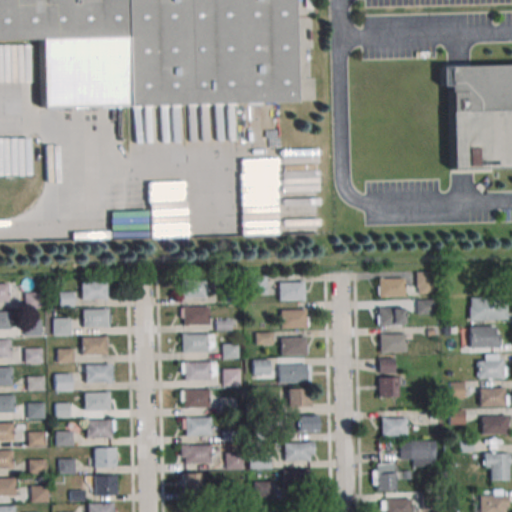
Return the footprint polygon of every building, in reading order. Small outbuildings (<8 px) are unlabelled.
[(289,100),(286,0),(0,0),(0,38),(123,36),(125,104),(289,100)] [(511,64),(446,67),(449,169),(511,167),(511,64)] [(415,293),(432,293),(432,271),(415,271),(415,293)] [(266,276),(266,294),(248,294),(248,277),(266,276)] [(402,277),(376,277),(376,296),(402,296),(402,277)] [(204,280),(179,280),(179,297),(204,297),(204,280)] [(79,299),(105,299),(105,281),(79,281),(79,299)] [(302,300),(302,281),(277,281),(277,300),(302,300)] [(39,291),(23,291),(23,307),(39,307),(39,291)] [(58,292),(58,307),(72,307),(72,292),(58,292)] [(236,292),(236,303),(219,303),(219,292),(236,292)] [(468,320),(506,319),(506,304),(502,304),(502,296),(467,297),(468,320)] [(434,315),(434,299),(416,300),(417,316),(434,315)] [(177,306),(177,324),(206,324),(206,306),(177,306)] [(376,324),(402,324),(402,306),(376,306),(376,324)] [(80,326),(107,326),(107,308),(80,308),(80,326)] [(279,326),(305,326),(305,308),(279,308),(279,326)] [(9,310),(0,310),(0,329),(9,329),(9,310)] [(69,317),(50,317),(50,334),(69,334),(69,317)] [(39,319),(22,319),(22,334),(39,334),(39,319)] [(230,320),(230,330),(215,331),(215,320),(230,320)] [(467,347),(497,347),(497,326),(467,326),(467,347)] [(272,332),(272,344),(255,345),(254,333),(272,332)] [(212,333),(179,333),(179,351),(212,351),(212,333)] [(377,351),(404,351),(404,333),(377,333),(377,351)] [(79,354),(104,354),(104,336),(79,336),(79,354)] [(278,354),(304,354),(304,336),(278,336),(278,354)] [(0,357),(9,357),(9,339),(0,339),(0,357)] [(237,343),(220,343),(220,358),(237,358),(237,343)] [(39,348),(22,348),(22,363),(39,363),(39,348)] [(70,362),(70,348),(55,348),(55,362),(70,362)] [(502,359),(498,359),(498,354),(484,354),(484,360),(475,360),(475,377),(502,377),(502,359)] [(394,358),(379,358),(379,373),(394,373),(394,358)] [(267,359),(251,359),(251,373),(267,373),(267,359)] [(214,361),(179,361),(179,378),(214,378),(214,361)] [(108,364),(83,364),(83,382),(108,382),(108,364)] [(305,364),(277,364),(277,382),(305,382),(305,364)] [(0,385),(10,385),(10,367),(0,367),(0,385)] [(220,368),(220,385),(237,384),(237,368),(220,368)] [(53,391),(69,391),(69,373),(53,373),(53,391)] [(42,375),(25,375),(25,390),(42,390),(42,375)] [(376,396),(396,396),(396,376),(376,376),(376,396)] [(448,397),(462,397),(462,382),(448,382),(448,397)] [(477,387),(477,405),(505,405),(505,387),(477,387)] [(308,388),(286,388),(286,407),(308,407),(308,388)] [(206,407),(206,389),(179,389),(179,407),(206,407)] [(107,392),(81,392),(81,410),(107,410),(107,392)] [(0,412),(12,412),(12,394),(0,394),(0,412)] [(234,398),(234,415),(219,415),(218,398),(234,398)] [(271,398),(271,412),(246,413),(246,406),(252,406),(252,398),(271,398)] [(42,402),(25,402),(25,418),(42,418),(42,402)] [(53,402),(53,417),(67,416),(66,402),(53,402)] [(465,424),(464,410),(449,411),(449,425),(465,424)] [(430,411),(430,418),(438,419),(438,411),(430,411)] [(318,434),(286,434),(286,420),(295,420),(295,415),(318,415),(318,434)] [(506,434),(506,415),(480,415),(480,434),(506,434)] [(209,416),(179,416),(179,435),(209,435),(209,416)] [(406,418),(380,419),(381,436),(406,435),(406,418)] [(112,419),(83,419),(83,437),(112,437),(112,419)] [(11,422),(0,422),(0,439),(11,439),(11,422)] [(271,423),(271,441),(252,441),(251,424),(271,423)] [(53,445),(70,445),(70,430),(53,430),(53,445)] [(42,431),(25,431),(25,446),(42,446),(42,431)] [(238,431),(238,441),(221,442),(221,431),(238,431)] [(472,452),(472,437),(458,438),(458,452),(472,452)] [(409,466),(434,466),(434,440),(398,440),(398,459),(409,459),(409,466)] [(313,442),(305,442),(305,443),(283,443),(283,461),(309,461),(309,454),(314,454),(313,442)] [(208,462),(208,444),(178,444),(178,462),(208,462)] [(113,466),(113,447),(91,447),(91,466),(113,466)] [(0,467),(11,467),(11,449),(0,449),(0,467)] [(241,468),(241,451),(223,451),(223,468),(241,468)] [(490,470),(490,479),(508,480),(508,453),(483,452),(483,470),(490,470)] [(269,468),(268,453),(247,453),(247,468),(269,468)] [(72,472),(72,458),(56,458),(56,472),(72,472)] [(26,459),(26,472),(42,472),(42,459),(26,459)] [(392,463),(375,464),(375,470),(371,471),(372,485),(377,485),(377,491),(394,490),(392,463)] [(281,489),(306,489),(306,469),(281,469),(281,489)] [(411,479),(410,471),(401,471),(401,480),(411,479)] [(181,474),(182,493),(187,493),(187,502),(197,501),(197,493),(201,493),(201,474),(181,474)] [(93,494),(115,494),(115,475),(93,475),(93,494)] [(0,496),(13,496),(13,477),(0,477),(0,496)] [(253,496),(278,496),(278,481),(253,481),(253,496)] [(28,501),(45,501),(45,484),(28,484),(28,501)] [(83,490),(83,501),(69,501),(69,490),(83,490)] [(508,495),(479,496),(479,511),(505,511),(505,507),(508,507),(508,495)] [(379,498),(379,511),(409,511),(409,498),(379,498)] [(86,511),(111,511),(111,503),(86,503),(86,511)]
